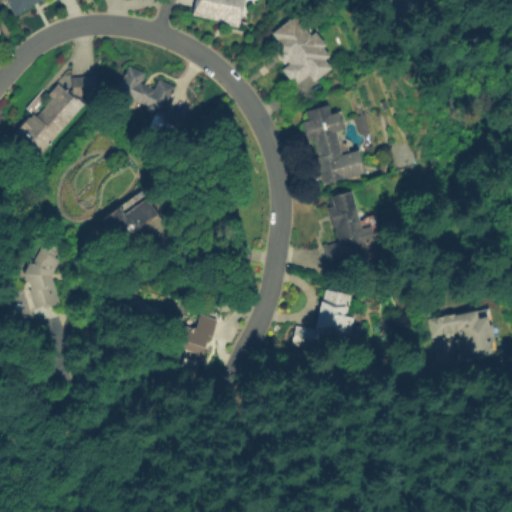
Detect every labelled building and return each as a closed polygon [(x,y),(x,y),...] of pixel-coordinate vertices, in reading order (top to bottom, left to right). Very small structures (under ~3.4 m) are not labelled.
[(13,17),(3,0),(44,0),(41,2),(39,0),(31,0),(28,2),(31,7),(13,17)] [(193,0),(244,0),(239,29),(222,25),(222,21),(218,20),(217,22),(190,17),(193,0)] [(391,0),(442,0),(446,12),(398,26),(391,0)] [(270,35),(293,18),(308,37),(312,33),(323,46),(321,49),(327,57),(323,61),(330,69),(313,81),(308,76),(294,86),(281,70),(288,65),(271,47),(276,42),(270,35)] [(185,122),(177,139),(149,126),(154,115),(145,111),(145,105),(134,100),(130,108),(111,100),(119,81),(121,82),(128,66),(174,87),(163,112),(185,122)] [(96,76),(97,95),(76,98),(84,105),(39,156),(15,135),(19,130),(17,129),(28,117),(29,118),(33,114),(36,117),(52,98),(47,95),(58,83),(72,95),(70,78),(96,76)] [(327,105),(329,114),(335,113),(341,131),(334,133),(340,155),(357,150),(363,173),(322,185),(315,158),(316,158),(311,139),(305,141),(300,123),(307,121),(304,111),(327,105)] [(350,260),(352,268),(329,275),(321,247),(338,242),(334,228),(331,228),(325,209),(332,207),(329,197),(350,191),(361,229),(369,226),(373,241),(364,243),(368,255),(350,260)] [(156,215),(121,240),(112,228),(108,232),(99,220),(117,207),(122,214),(145,198),(156,215)] [(23,274),(29,261),(32,263),(40,247),(38,245),(41,239),(64,251),(51,277),(60,304),(43,309),(42,305),(33,308),(28,291),(31,290),(28,282),(26,283),(23,274)] [(350,295),(345,318),(349,319),(346,332),(342,331),(341,334),(343,334),(341,346),(320,342),(318,351),(290,346),(294,326),(314,330),(319,301),(321,301),(324,290),(350,295)] [(428,319),(454,313),(455,315),(476,310),(478,318),(487,316),(489,325),(491,325),(495,341),(492,342),(495,355),(463,363),(460,350),(458,351),(456,340),(461,338),(460,332),(432,339),(428,319)] [(202,365),(199,364),(195,376),(179,371),(182,359),(193,362),(195,353),(175,347),(181,326),(190,328),(190,327),(195,329),(199,314),(216,319),(211,338),(210,337),(202,365)]
